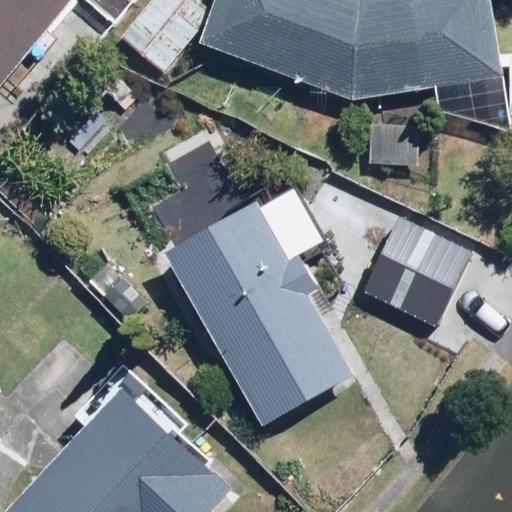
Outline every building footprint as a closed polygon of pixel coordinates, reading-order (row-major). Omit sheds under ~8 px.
[(0,0),(0,85),(71,0),(0,0)] [(164,77),(196,43),(352,105),(436,91),(443,129),(508,119),(489,0),(213,0),(208,13),(193,0),(152,0),(120,39),(164,77)] [(421,131),(365,127),(362,168),(418,172),(421,131)] [(193,229),(149,254),(214,369),(220,365),(259,434),(352,382),(309,306),(321,299),(303,267),(330,252),(300,199),(264,219),(218,137),(160,170),(193,229)] [(440,267),(361,233),(341,278),(420,312),(440,267)] [(149,306),(105,261),(83,283),(127,328),(149,306)] [(197,435),(133,373),(0,511),(219,511),(234,497),(184,449),(197,435)]
